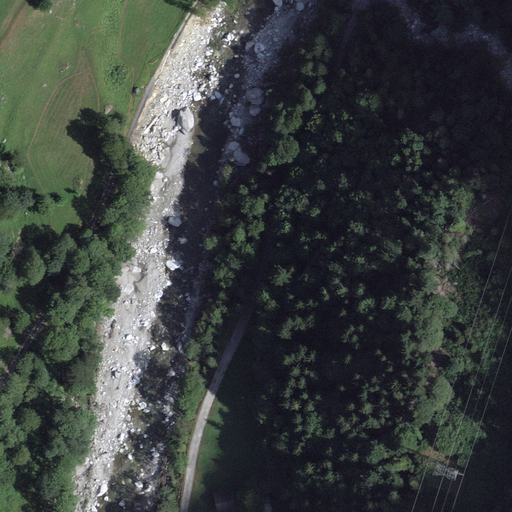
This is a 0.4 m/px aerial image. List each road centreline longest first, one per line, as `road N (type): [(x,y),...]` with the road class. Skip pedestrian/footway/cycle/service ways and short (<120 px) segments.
road 1 (track): [(356,0),(309,85),(269,270),(213,382),(184,511)]
road 2 (track): [(195,0),(0,386)]
